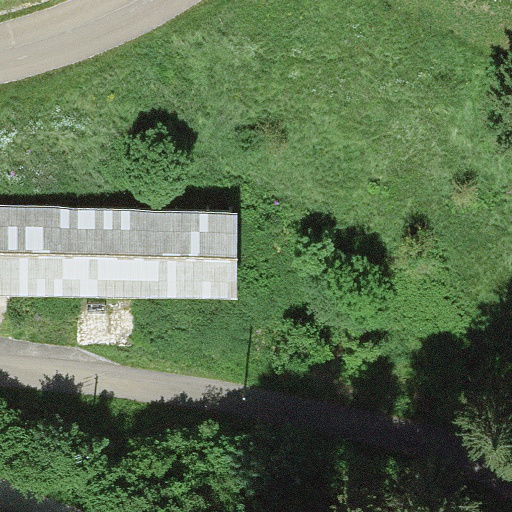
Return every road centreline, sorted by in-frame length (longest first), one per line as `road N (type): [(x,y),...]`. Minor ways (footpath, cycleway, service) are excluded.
road 1 (unclassified): [(511,498),(145,430),(0,415)]
road 2 (unclassified): [(0,58),(134,0)]
